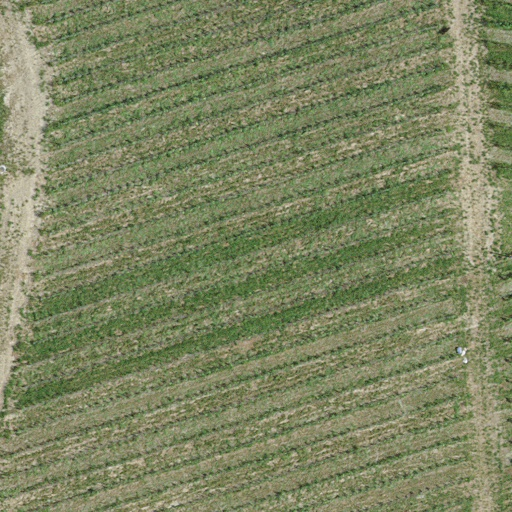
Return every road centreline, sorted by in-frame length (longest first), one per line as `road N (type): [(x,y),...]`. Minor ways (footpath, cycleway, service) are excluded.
road 1 (track): [(441,0),(482,65),(477,254),(492,511)]
road 2 (track): [(0,3),(16,58),(16,138)]
